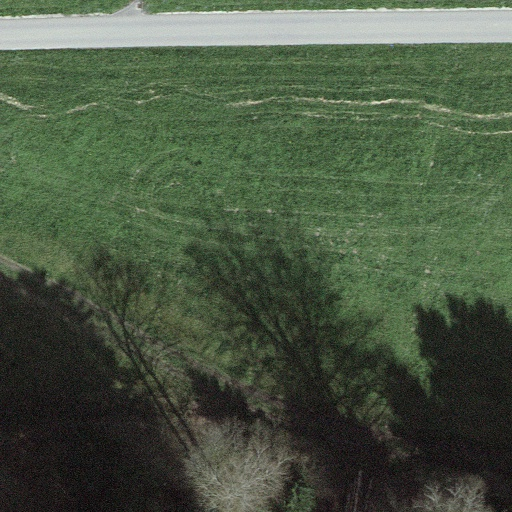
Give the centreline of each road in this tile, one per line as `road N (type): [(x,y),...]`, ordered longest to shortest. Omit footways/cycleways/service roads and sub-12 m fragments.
road 1 (track): [(0,274),(193,384),(484,511)]
road 2 (unclassified): [(0,36),(511,28)]
